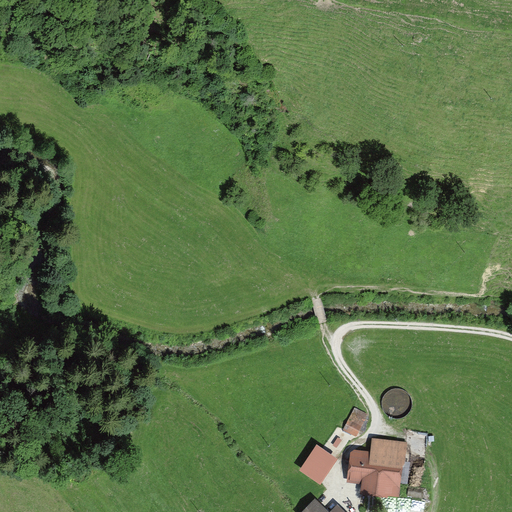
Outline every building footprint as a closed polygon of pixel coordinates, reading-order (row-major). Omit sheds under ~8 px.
[(403,413),(409,396),(392,389),(385,406),(403,413)] [(366,416),(353,410),(345,426),(357,433),(366,416)] [(368,491),(400,496),(408,445),(374,440),(372,451),(358,449),(353,479),(369,482),(368,491)] [(321,485),(335,463),(318,453),(304,474),(321,485)] [(305,511),(345,511),(338,505),(332,511),(318,499),(305,511)]
